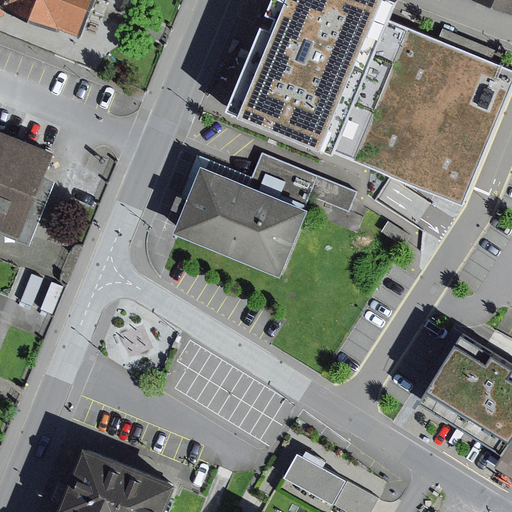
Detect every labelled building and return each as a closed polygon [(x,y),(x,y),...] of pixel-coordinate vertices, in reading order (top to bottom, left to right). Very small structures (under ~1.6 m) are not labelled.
[(5,14),(76,40),(93,0),(0,0),(0,18),(2,17),(5,14)] [(393,7),(374,0),(268,0),(260,22),(269,25),(266,33),(257,29),(221,118),(330,162),(333,156),(464,210),(511,91),(511,71),(387,22),(393,7)] [(511,0),(465,0),(511,18),(511,0)] [(0,135),(0,233),(17,241),(53,157),(19,144),(0,135)] [(248,190),(200,171),(187,202),(180,199),(177,197),(169,213),(180,217),(171,237),(279,282),(306,214),(304,213),(310,197),(349,212),(356,194),(262,153),(253,178),(248,190)] [(248,190),(253,178),(197,156),(180,199),(187,202),(200,171),(248,190)] [(500,459),(511,441),(511,373),(458,340),(416,409),(500,459)] [(288,469),(366,511),(373,511),(391,481),(307,435),(288,469)] [(511,441),(500,459),(493,470),(511,481),(511,441)] [(163,511),(172,490),(80,453),(55,511),(163,511)] [(351,511),(284,475),(263,511),(351,511)]
